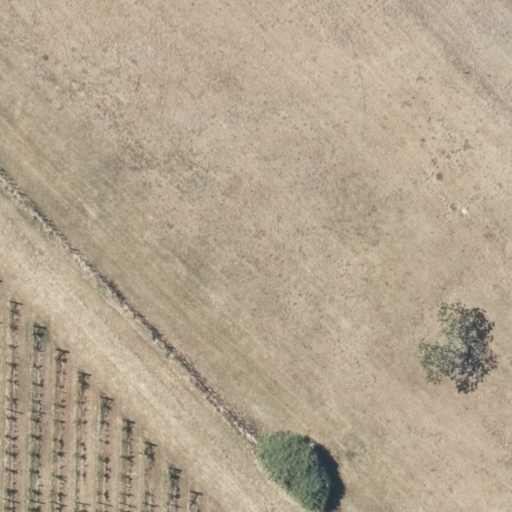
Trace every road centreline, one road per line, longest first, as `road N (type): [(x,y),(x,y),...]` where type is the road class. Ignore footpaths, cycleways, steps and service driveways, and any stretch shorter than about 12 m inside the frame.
road 1 (track): [(364,511),(0,126)]
road 2 (track): [(0,219),(281,511)]
